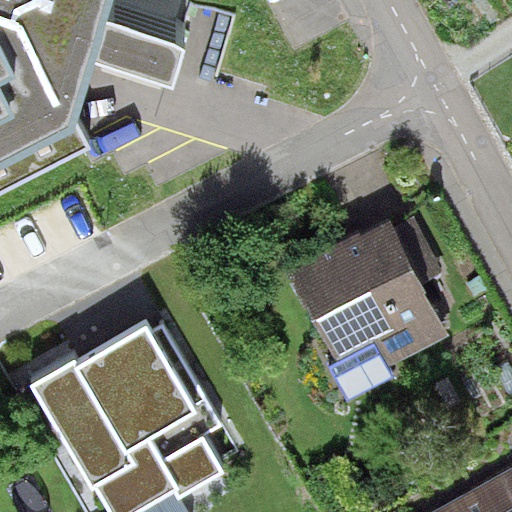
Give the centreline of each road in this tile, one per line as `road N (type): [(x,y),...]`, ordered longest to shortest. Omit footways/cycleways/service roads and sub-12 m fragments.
road 1 (residential): [(438,90),(0,312)]
road 2 (residential): [(438,90),(511,222)]
